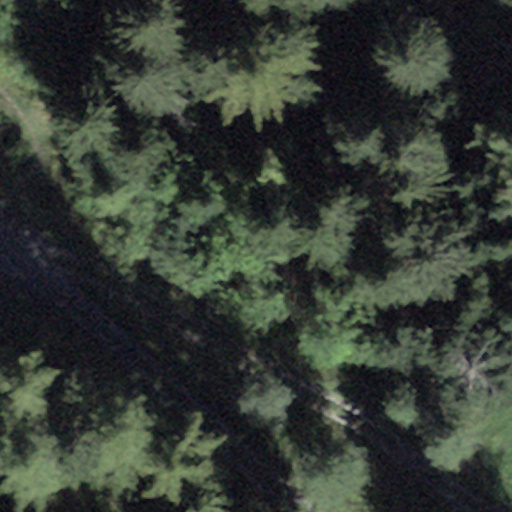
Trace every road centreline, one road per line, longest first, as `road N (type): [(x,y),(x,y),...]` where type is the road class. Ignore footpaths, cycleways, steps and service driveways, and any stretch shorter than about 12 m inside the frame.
road 1 (track): [(508,511),(407,451),(303,366),(214,315),(23,252)]
road 2 (track): [(0,243),(23,252),(277,476),(307,511)]
